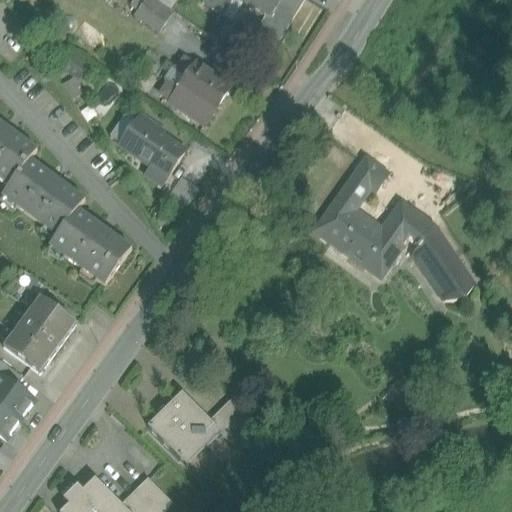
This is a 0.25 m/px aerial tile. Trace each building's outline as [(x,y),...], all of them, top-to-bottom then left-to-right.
[(205,0),(202,5),(222,18),(233,0),(205,0)] [(247,0),(244,6),(266,19),(255,38),(275,50),(305,0),(304,0),(303,0),(303,2),(299,0),(247,0)] [(87,70),(72,60),(61,76),(76,86),(87,70)] [(228,91),(188,63),(170,89),(199,108),(193,118),(204,126),(228,91)] [(126,150),(141,128),(126,118),(111,140),(126,150)] [(185,155),(142,126),(141,128),(126,150),(125,151),(152,170),(147,178),(162,189),(185,155)] [(0,127),(0,182),(9,189),(12,186),(30,164),(38,154),(37,153),(36,154),(0,127)] [(30,164),(12,186),(9,189),(2,199),(57,239),(78,214),(86,204),(85,203),(84,204),(30,164)] [(421,223),(401,209),(382,235),(353,215),(370,191),(373,194),(385,177),(366,164),(354,180),(355,181),(338,204),(315,235),(363,270),(364,271),(365,271),(378,280),(378,281),(380,283),(382,281),(381,280),(403,250),(402,249),(409,239),(421,223)] [(186,178),(172,196),(188,208),(202,190),(186,178)] [(78,214),(57,239),(50,249),(105,289),(132,253),(131,252),(130,253),(78,214)] [(473,290),(434,232),(421,223),(409,239),(420,247),(412,259),(444,306),(463,304),(473,290)] [(76,328),(40,301),(15,335),(51,362),(76,328)] [(51,362),(15,335),(4,350),(40,377),(51,362)] [(0,409),(19,423),(33,405),(0,380),(0,409)] [(182,397),(148,430),(180,463),(198,446),(204,453),(220,437),(221,436),(209,424),(182,397)] [(232,402),(209,424),(221,436),(220,437),(234,451),(249,436),(257,428),(232,402)] [(19,423),(0,409),(0,437),(5,442),(19,423)] [(95,482),(83,494),(78,489),(64,503),(69,508),(65,511),(124,511),(121,509),(95,482)] [(149,482),(121,509),(124,511),(169,511),(174,508),(149,482)]
